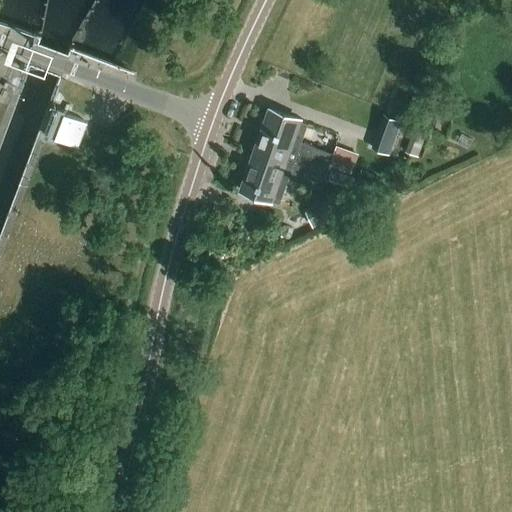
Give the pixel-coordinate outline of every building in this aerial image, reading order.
[(56,138),(73,143),(79,144),(87,122),(65,115),(66,111),(58,109),(54,124),(59,126),(56,138)] [(272,109),(257,152),(281,161),(284,151),(290,153),(288,158),(290,159),(289,163),(294,164),(296,159),(298,160),(304,162),(302,168),(305,169),(310,171),(314,173),(323,148),(302,141),(309,122),(272,109)] [(383,113),(371,147),(390,153),(402,120),(383,113)] [(418,156),(426,134),(413,129),(405,152),(418,156)] [(323,148),(314,173),(326,177),(331,165),(335,152),(323,148)] [(257,152),(244,188),(281,202),(290,177),(301,181),(305,169),(302,168),(304,162),(298,160),(296,159),(294,164),(289,163),(290,159),(288,158),(290,153),(284,151),(281,161),(257,152)] [(317,224),(342,213),(334,197),(310,208),(317,224)]
